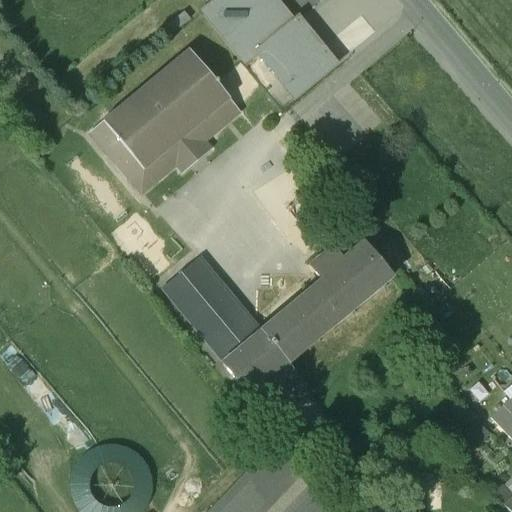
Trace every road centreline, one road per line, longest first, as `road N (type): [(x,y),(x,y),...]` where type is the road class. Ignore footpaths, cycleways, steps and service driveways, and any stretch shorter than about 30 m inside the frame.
road 1 (track): [(74,511),(0,367)]
road 2 (tertiary): [(511,108),(420,0)]
